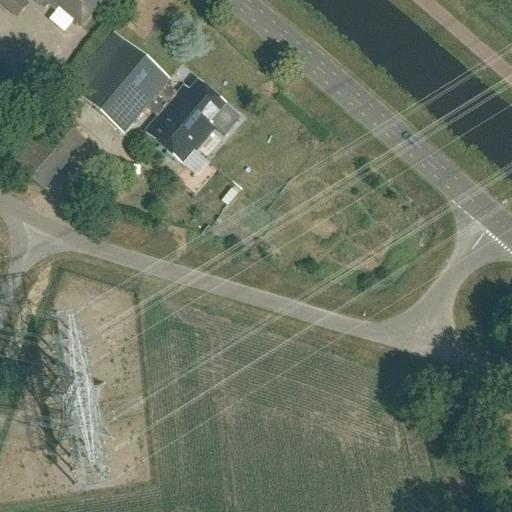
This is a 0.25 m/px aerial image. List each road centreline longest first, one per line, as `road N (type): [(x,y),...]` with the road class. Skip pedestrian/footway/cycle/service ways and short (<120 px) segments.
road 1 (tertiary): [(409,342),(124,259),(32,219)]
road 2 (tertiary): [(489,217),(234,0)]
road 3 (tertiary): [(409,342),(489,217)]
